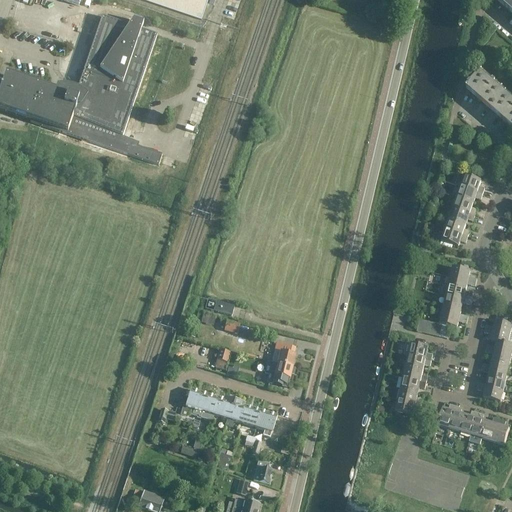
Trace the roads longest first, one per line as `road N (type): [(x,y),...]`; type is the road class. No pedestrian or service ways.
road 1 (tertiary): [(293,511),(414,0)]
road 2 (residential): [(470,347),(449,344),(438,397),(466,404),(478,349)]
road 3 (residential): [(499,280),(482,244),(511,164)]
